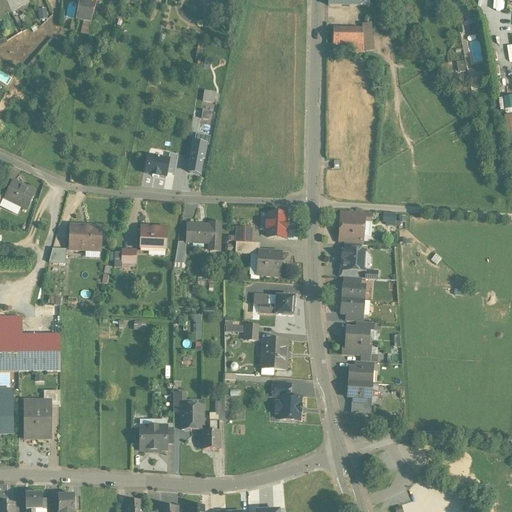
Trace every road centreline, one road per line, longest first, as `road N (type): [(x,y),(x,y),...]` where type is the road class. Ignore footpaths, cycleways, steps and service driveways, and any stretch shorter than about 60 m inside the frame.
road 1 (residential): [(0,474),(222,486),(343,453)]
road 2 (residential): [(319,204),(70,187),(0,156)]
road 3 (tertiary): [(319,204),(323,366),(343,453)]
road 4 (tertiary): [(318,0),(319,204)]
road 5 (track): [(319,204),(511,218)]
road 6 (track): [(511,443),(409,432),(392,438)]
